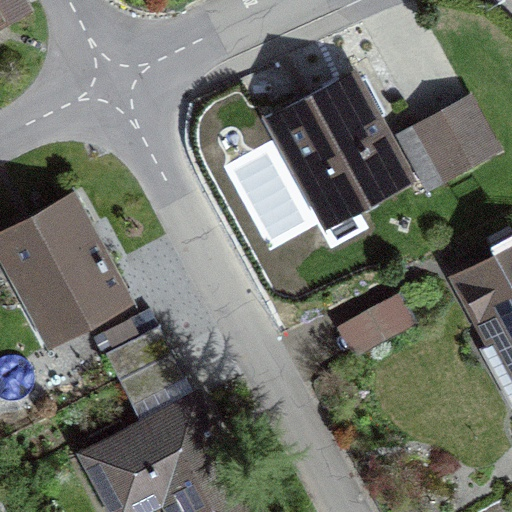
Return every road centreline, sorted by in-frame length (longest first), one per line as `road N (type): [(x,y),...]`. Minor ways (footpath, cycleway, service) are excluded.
road 1 (residential): [(343,511),(112,82)]
road 2 (residential): [(112,82),(283,0)]
road 3 (residential): [(0,137),(112,82)]
